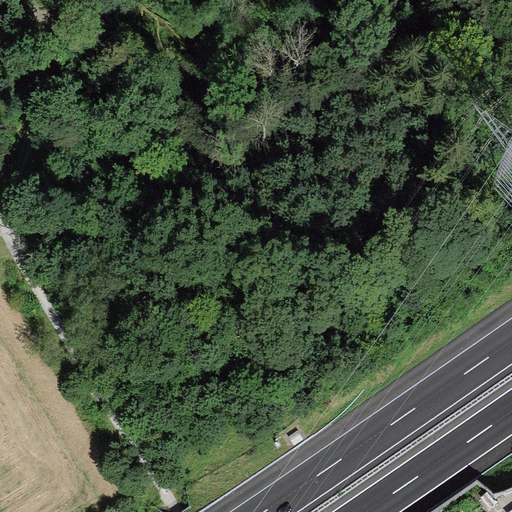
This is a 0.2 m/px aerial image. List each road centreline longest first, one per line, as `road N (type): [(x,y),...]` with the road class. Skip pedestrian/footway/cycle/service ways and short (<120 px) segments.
road 1 (motorway): [(511,340),(263,511)]
road 2 (track): [(68,0),(51,28),(4,229)]
road 3 (motorway): [(366,511),(511,411)]
